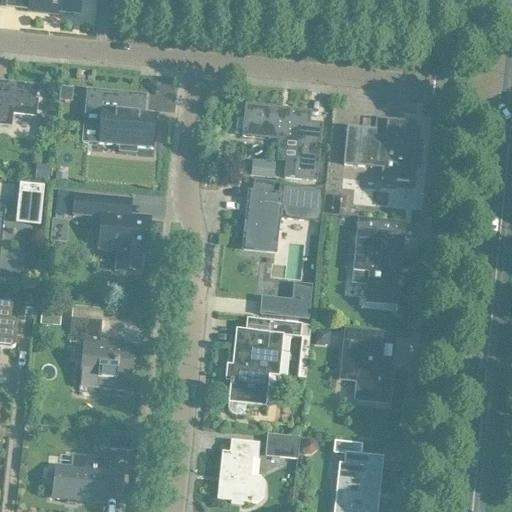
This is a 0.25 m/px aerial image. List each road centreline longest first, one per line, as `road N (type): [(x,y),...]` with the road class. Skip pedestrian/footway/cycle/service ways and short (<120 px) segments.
road 1 (residential): [(177,511),(200,263),(188,195),(196,65)]
road 2 (tertiary): [(472,511),(511,99)]
road 3 (residential): [(511,92),(196,65)]
road 4 (residential): [(196,65),(0,46)]
